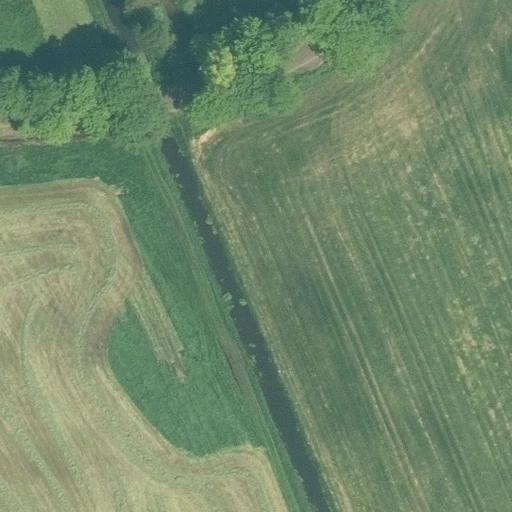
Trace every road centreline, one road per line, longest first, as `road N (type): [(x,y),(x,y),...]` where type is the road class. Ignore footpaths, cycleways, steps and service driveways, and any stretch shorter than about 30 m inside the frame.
road 1 (track): [(139,109),(181,232),(300,511)]
road 2 (tertiary): [(368,0),(304,52),(212,92),(139,109),(0,118)]
